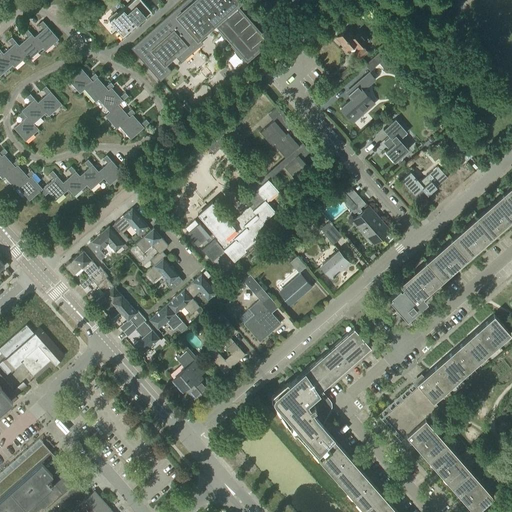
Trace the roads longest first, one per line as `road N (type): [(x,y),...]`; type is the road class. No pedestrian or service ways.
road 1 (residential): [(83,47),(11,99),(7,129),(25,153),(49,159),(128,148),(155,133),(161,118),(151,92),(100,58)]
road 2 (residential): [(417,236),(285,83),(308,62),(290,41)]
road 3 (residential): [(138,511),(46,402),(47,391),(103,344)]
road 4 (residential): [(188,439),(352,291)]
road 5 (residential): [(430,511),(344,406),(403,347)]
road 6 (residential): [(403,347),(511,254)]
road 7 (tertiary): [(188,439),(103,344)]
road 8 (residential): [(417,236),(511,157)]
road 9 (residential): [(38,271),(130,191)]
